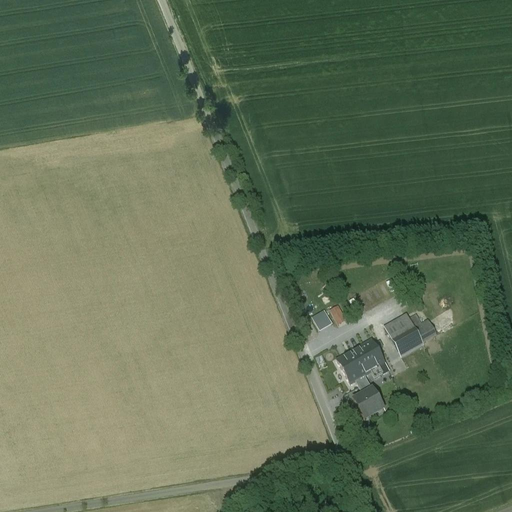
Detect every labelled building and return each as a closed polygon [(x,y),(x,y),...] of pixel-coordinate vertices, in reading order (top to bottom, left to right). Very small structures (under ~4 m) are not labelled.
[(376,287),(348,303),(356,319),(384,303),(376,287)] [(323,334),(335,327),(327,312),(314,319),(323,334)] [(413,328),(390,341),(399,358),(422,345),(436,334),(431,328),(418,338),(413,328)] [(370,343),(364,347),(361,341),(350,347),(354,354),(367,377),(384,367),(370,343)] [(354,354),(338,364),(350,386),(355,384),(364,378),(367,377),(354,354)] [(390,367),(374,374),(377,380),(393,373),(390,367)] [(364,378),(355,384),(363,398),(354,403),(365,422),(384,412),(372,392),(364,378)]
